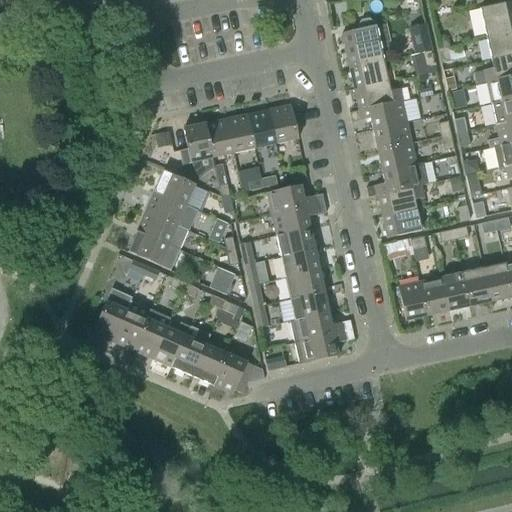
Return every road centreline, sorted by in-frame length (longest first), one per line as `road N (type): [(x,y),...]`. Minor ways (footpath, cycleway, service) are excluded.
road 1 (residential): [(382,361),(318,53)]
road 2 (residential): [(178,81),(318,53)]
road 3 (residential): [(382,361),(511,333)]
road 4 (residential): [(260,391),(382,361)]
